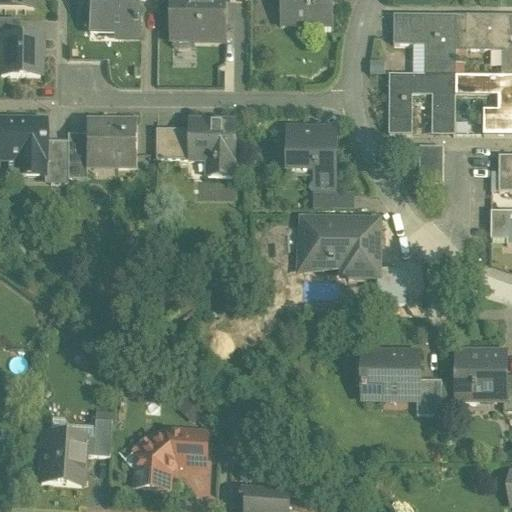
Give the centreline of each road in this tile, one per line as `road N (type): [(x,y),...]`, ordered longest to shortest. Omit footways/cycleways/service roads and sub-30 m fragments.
road 1 (residential): [(360,97),(57,98)]
road 2 (residential): [(511,292),(454,269),(425,241),(378,168),(360,97)]
